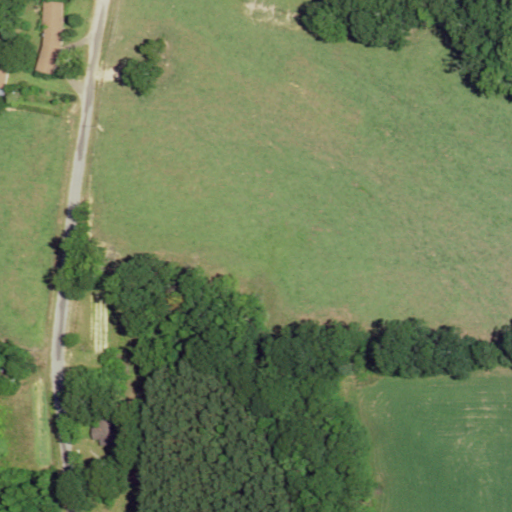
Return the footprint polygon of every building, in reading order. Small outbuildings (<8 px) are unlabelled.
[(63,6),(45,5),(41,76),(60,77),(63,6)] [(0,91),(5,92),(9,71),(0,69),(0,91)] [(0,364),(0,388),(17,388),(17,365),(0,364)] [(100,431),(94,431),(94,448),(129,447),(129,433),(120,433),(119,416),(100,417),(100,431)] [(131,487),(143,487),(143,463),(131,463),(131,487)]
